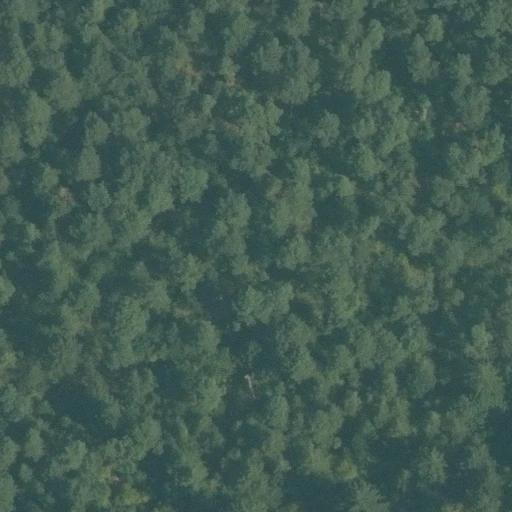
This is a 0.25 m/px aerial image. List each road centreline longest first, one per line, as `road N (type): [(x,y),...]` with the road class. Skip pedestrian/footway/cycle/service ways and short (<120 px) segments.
road 1 (track): [(511,417),(179,511)]
road 2 (track): [(0,211),(208,0)]
